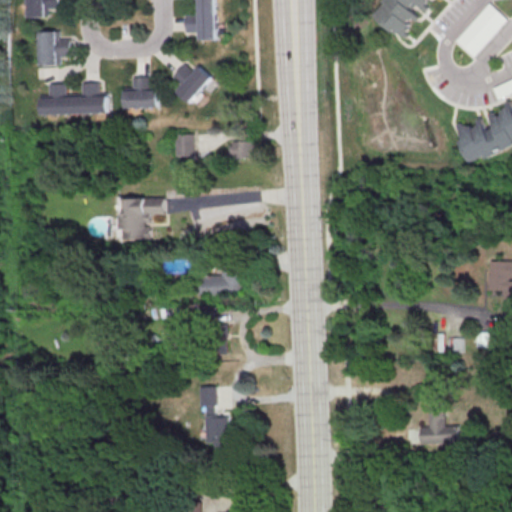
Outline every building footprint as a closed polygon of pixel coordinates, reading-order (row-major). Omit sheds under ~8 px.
[(29,0),(29,17),(49,17),(48,7),(62,7),(62,0),(29,0)] [(217,0),(199,0),(200,14),(187,14),(188,30),(200,30),(200,40),(219,39),(217,0)] [(406,44),(412,37),(407,32),(424,14),(438,0),(383,0),(372,12),(406,44)] [(475,57),(510,20),(491,2),(456,40),(475,57)] [(42,65),(63,64),(62,54),(73,54),(72,39),(62,39),(61,31),(40,32),(42,65)] [(175,76),(183,83),(177,90),(192,103),(215,77),(201,64),(195,70),(187,63),(175,76)] [(162,107),(162,87),(153,87),(153,76),(135,76),(135,88),(126,88),(126,107),(162,107)] [(111,114),(110,94),(101,94),(101,82),(84,82),(84,92),(70,93),(69,83),(51,83),(52,94),(42,94),(42,115),(111,114)] [(195,133),(177,133),(177,155),(195,155),(195,133)] [(259,158),(259,141),(231,141),(231,158),(259,158)] [(165,215),(165,196),(117,196),(117,239),(153,239),(153,215),(165,215)] [(511,292),(511,312),(511,260),(492,261),(491,290),(511,289),(511,292)] [(201,297),(247,296),(246,267),(222,267),(222,275),(201,275),(201,297)] [(229,315),(206,315),(206,353),(229,353),(229,315)] [(219,412),(220,386),(202,386),(202,408),(208,408),(208,443),(233,443),(233,413),(219,412)] [(422,444),(462,443),(462,425),(448,425),(448,397),(431,397),(431,426),(422,426),(422,444)]
